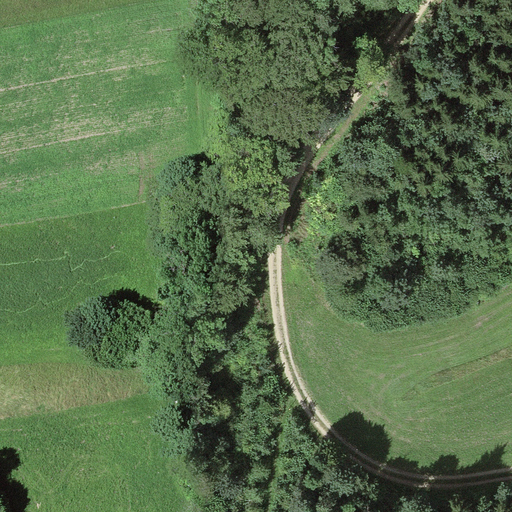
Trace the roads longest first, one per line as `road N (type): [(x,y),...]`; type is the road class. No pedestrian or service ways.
road 1 (track): [(511,475),(425,481),(370,469),(324,434),(292,381)]
road 2 (track): [(296,169),(279,230),(280,331),(292,381)]
road 3 (track): [(296,169),(426,0)]
road 4 (track): [(280,331),(220,404),(168,437)]
